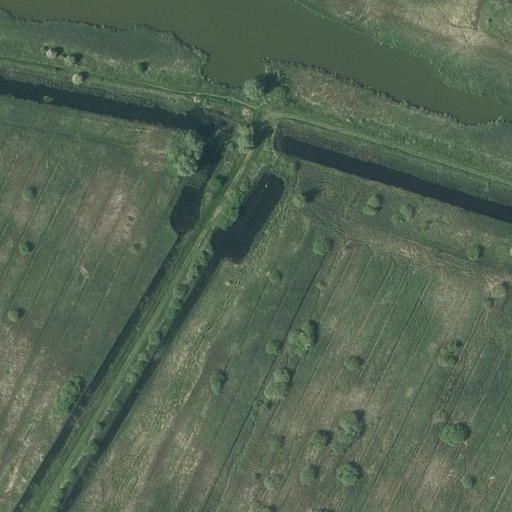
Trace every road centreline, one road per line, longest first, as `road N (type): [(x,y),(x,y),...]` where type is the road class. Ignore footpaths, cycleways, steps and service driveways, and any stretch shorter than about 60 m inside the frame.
road 1 (track): [(37,511),(250,159),(269,113)]
road 2 (track): [(269,113),(511,184)]
